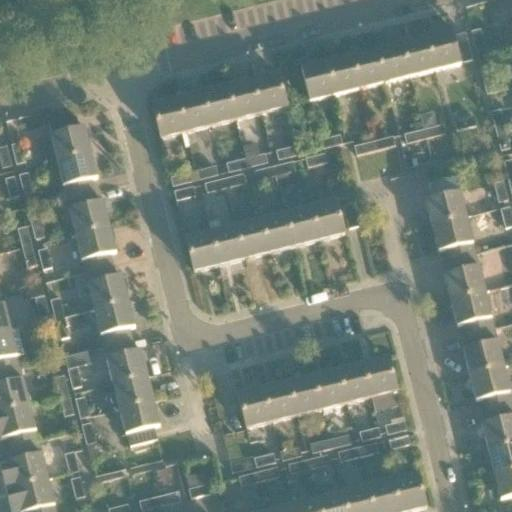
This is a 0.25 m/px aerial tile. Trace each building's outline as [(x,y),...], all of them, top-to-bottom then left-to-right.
[(471,34),(476,53),(485,51),(480,32),(471,34)] [(427,39),(435,73),(461,67),(460,66),(472,63),(466,35),(453,38),(452,33),(427,39)] [(410,79),(435,73),(427,39),(402,45),(410,79)] [(385,86),(410,79),(402,45),(377,51),(385,86)] [(361,92),(385,86),(377,51),(352,58),(361,92)] [(336,98),(361,92),(352,58),(327,64),(336,98)] [(487,97),(496,95),(488,62),(479,65),(487,97)] [(310,105),(336,98),(327,64),(301,71),(310,105)] [(261,117),(287,110),(279,76),(253,83),(261,117)] [(236,123),(261,117),(253,83),(228,89),(236,123)] [(211,129),(236,123),(228,89),(203,95),(211,129)] [(187,135),(211,129),(203,95),(178,102),(187,135)] [(161,142),(187,135),(178,102),(153,108),(161,142)] [(496,133),(505,131),(500,112),(491,114),(496,133)] [(57,164),(91,155),(84,129),(79,131),(76,119),(49,125),(52,137),(50,138),(57,164)] [(455,124),(457,133),(476,128),(474,119),(455,124)] [(426,141),(445,136),(443,127),(424,132),(426,141)] [(501,153),(510,150),(505,131),(496,133),(501,153)] [(407,146),(426,141),(424,132),(404,137),(407,146)] [(321,142),(323,152),(343,147),(340,138),(321,142)] [(376,154),(396,149),(393,139),(374,144),(376,154)] [(357,159),(376,154),(374,144),(355,149),(357,159)] [(12,148),(17,167),(26,165),(21,145),(12,148)] [(7,149),(0,150),(0,159),(3,170),(12,168),(7,149)] [(276,153),(279,163),(298,158),(296,149),(276,153)] [(66,201),(94,194),(91,183),(97,181),(91,155),(57,164),(66,201)] [(248,170),(268,166),(265,156),(246,161),(248,170)] [(325,156),(306,161),(308,171),(328,166),(325,156)] [(229,175),(248,170),(246,161),(227,166),(229,175)] [(276,178),(296,174),(294,164),(274,169),(276,178)] [(199,183),(218,178),(216,168),(197,173),(199,183)] [(257,183),(276,178),(274,169),(255,174),(257,183)] [(29,175),(20,178),(24,197),(34,194),(29,175)] [(173,189),(192,184),(190,175),(171,180),(173,189)] [(227,191),(246,186),(244,176),(224,181),(227,191)] [(5,182),(10,201),(19,199),(15,179),(5,182)] [(207,196),(227,191),(224,181),(205,186),(207,196)] [(433,229),(467,220),(461,195),(460,195),(457,183),(430,190),(433,202),(427,203),(433,229)] [(499,206),(508,203),(504,184),(495,186),(499,206)] [(174,194),(177,203),(196,198),(194,189),(174,194)] [(75,238),(110,229),(103,204),(97,205),(94,194),(66,201),(75,238)] [(320,243),(345,237),(337,203),(311,209),(320,243)] [(343,208),(349,232),(360,229),(355,205),(343,208)] [(295,250),(320,243),(311,209),(286,215),(295,250)] [(506,231),(511,229),(511,217),(510,210),(501,212),(506,231)] [(270,256),(295,250),(286,215),(262,222),(270,256)] [(36,242),(45,240),(40,220),(31,222),(36,242)] [(449,265),(477,258),(467,220),(433,229),(440,255),(446,253),(449,265)] [(245,262),(270,256),(262,222),(237,228),(245,262)] [(220,268),(245,262),(237,228),(212,234),(220,268)] [(85,276),(113,268),(110,257),(116,256),(110,229),(75,238),(85,276)] [(23,251),(32,249),(27,230),(18,232),(23,251)] [(195,275),(220,268),(212,234),(186,241),(195,275)] [(28,271),(37,268),(32,249),(23,251),(28,271)] [(48,252),(39,254),(44,273),(53,271),(48,252)] [(452,303),(486,295),(477,258),(449,265),(451,276),(445,277),(452,303)] [(94,313),(129,304),(122,278),(116,280),(113,268),(85,276),(94,313)] [(467,339),(495,332),(486,295),(452,303),(458,329),(464,328),(467,339)] [(0,335),(11,333),(2,296),(0,296),(0,335)] [(40,320),(49,318),(44,298),(35,301),(40,320)] [(56,322),(65,320),(60,301),(51,303),(56,322)] [(104,350),(132,343),(129,332),(135,330),(129,304),(94,313),(104,350)] [(61,341),(70,339),(65,320),(56,322),(61,341)] [(470,378),(504,369),(495,332),(467,339),(470,350),(464,352),(470,378)] [(0,375),(21,371),(18,359),(24,358),(18,333),(12,335),(11,333),(0,335),(0,375)] [(113,387),(148,379),(141,353),(135,354),(132,343),(104,350),(113,387)] [(46,349),(50,363),(59,361),(56,347),(46,349)] [(372,401),(397,394),(389,360),(363,366),(372,401)] [(347,407),(372,401),(363,366),(338,373),(347,407)] [(486,414),(511,407),(511,399),(504,369),(470,378),(477,404),(483,402),(486,414)] [(73,392),(83,390),(78,370),(68,373),(73,392)] [(0,415),(30,408),(21,371),(0,375),(0,415)] [(322,413),(347,407),(338,373),(313,379),(322,413)] [(60,400),(69,398),(65,379),(55,381),(60,400)] [(120,412),(154,404),(148,379),(113,387),(120,412)] [(297,419),(322,413),(313,379),(289,385),(297,419)] [(272,425),(297,419),(289,385),(264,391),(272,425)] [(247,432),(272,425),(264,391),(238,397),(247,432)] [(372,401),(375,415),(400,409),(397,394),(372,401)] [(65,420),(74,417),(69,398),(60,400),(65,420)] [(85,400),(76,403),(81,422),(90,420),(85,400)] [(158,443),(155,431),(161,429),(154,404),(120,412),(126,438),(127,438),(130,450),(158,443)] [(489,452),(511,446),(511,407),(486,414),(489,425),(483,427),(489,452)] [(11,453),(39,445),(30,408),(0,415),(0,442),(2,442),(2,443),(8,441),(11,453)] [(385,429),(388,438),(407,433),(405,424),(385,429)] [(87,448),(96,446),(91,426),(82,429),(87,448)] [(360,435),(362,444),(381,440),(379,430),(360,435)] [(332,452),(351,447),(349,438),(330,442),(332,452)] [(408,438),(389,443),(392,452),(411,447),(408,438)] [(313,457),(332,452),(330,442),(311,447),(313,457)] [(14,491),(48,482),(39,445),(11,453),(14,464),(8,465),(11,476),(3,478),(5,489),(6,494),(14,492),(14,491)] [(360,460),(379,455),(377,446),(358,451),(360,460)] [(495,477),(511,473),(511,446),(489,452),(495,477)] [(280,455),(283,464),(302,459),(300,450),(280,455)] [(341,465),(360,460),(358,451),(339,456),(341,465)] [(79,475),(74,455),(65,457),(70,477),(79,475)] [(256,471),(276,466),(274,456),(254,461),(256,471)] [(311,472),(330,467),(328,458),(309,463),(311,472)] [(291,477),(311,472),(309,463),(289,468),(291,477)] [(154,474),(157,489),(171,487),(168,471),(154,474)] [(260,485),(279,480),(277,471),(258,476),(260,485)] [(511,473),(495,477),(502,503),(511,500),(511,473)] [(241,490),(260,485),(258,476),(239,481),(241,490)] [(399,511),(422,511),(427,511),(418,477),(393,483),(399,511)] [(81,480),(71,482),(76,502),(85,499),(81,480)] [(55,511),(48,482),(14,491),(14,492),(17,501),(9,503),(10,508),(11,511),(55,511)] [(373,511),(399,511),(393,483),(368,489),(373,511)] [(211,497),(208,488),(189,493),(191,502),(211,497)] [(347,511),(373,511),(368,489),(343,496),(347,511)] [(161,509),(180,505),(178,495),(158,500),(161,509)] [(320,511),(347,511),(343,496),(318,502),(320,511)] [(140,511),(150,511),(161,509),(158,500),(139,505),(140,511)] [(294,511),(320,511),(318,502),(293,508),(294,511)]
